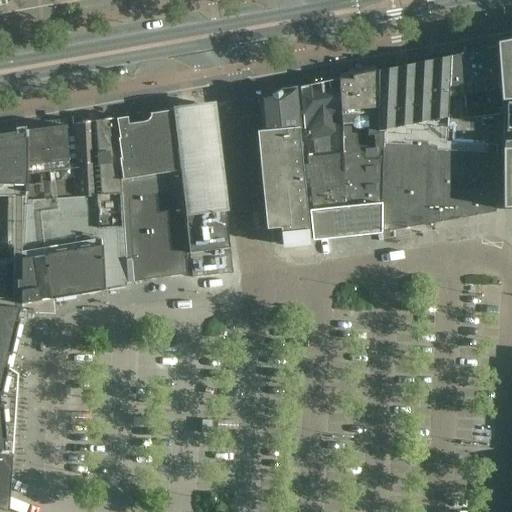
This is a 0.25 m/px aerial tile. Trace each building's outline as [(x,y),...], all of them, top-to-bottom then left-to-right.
[(511,45),(504,47),(450,58),(448,122),(499,115),(502,115),(504,210),(511,210),(511,45)] [(378,81),(378,99),(378,132),(384,132),(381,203),(381,233),(497,212),(497,146),(447,143),(448,122),(450,58),(448,58),(448,62),(431,62),(431,66),(413,65),(413,69),(396,69),(396,73),(379,72),(380,75),(379,75),(379,80),(378,81)] [(326,156),(315,157),(307,158),(312,210),(371,204),(381,203),(384,132),(378,132),(378,99),(378,81),(379,80),(379,75),(380,75),(379,72),(352,78),(339,80),(342,121),(342,139),(339,139),(339,155),(326,156)] [(320,85),(326,156),(339,155),(339,139),(342,139),(342,121),(339,80),(320,85)] [(313,140),(315,157),(326,156),(320,85),(300,89),(304,130),(310,128),(311,141),(313,140)] [(310,243),(310,240),(296,90),(259,97),(265,142),(258,143),(265,216),(266,216),(267,231),(281,230),(283,246),(291,245),(291,246),(292,245),(301,244),(302,244),(310,243)] [(177,110),(177,111),(177,112),(189,214),(186,214),(188,225),(187,225),(193,278),(233,274),(213,106),(177,110)] [(176,112),(177,112),(177,111),(117,120),(123,195),(127,284),(128,284),(188,275),(181,172),(178,151),(180,151),(176,131),(178,131),(176,112)] [(67,127),(30,132),(28,246),(23,306),(128,288),(127,287),(127,284),(123,195),(117,120),(117,119),(75,125),(75,128),(67,129),(67,127)] [(0,505),(12,477),(19,375),(9,368),(20,323),(23,310),(23,306),(28,246),(30,132),(29,132),(29,133),(28,133),(28,132),(14,134),(15,137),(0,139),(0,505)] [(371,204),(312,210),(310,210),(314,239),(374,233),(371,204)] [(207,424),(200,424),(200,432),(200,436),(210,437),(211,424),(207,424)]
